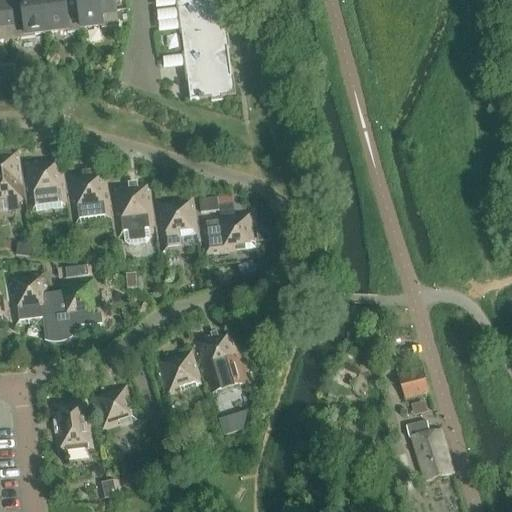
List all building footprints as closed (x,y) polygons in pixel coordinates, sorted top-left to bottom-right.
[(0,0),(0,42),(13,41),(7,0),(0,0)] [(7,0),(13,41),(34,39),(34,36),(47,35),(42,0),(7,0)] [(42,0),(47,35),(67,32),(67,34),(82,33),(81,30),(79,10),(77,0),(42,0)] [(77,0),(79,10),(81,30),(101,28),(102,30),(118,28),(116,5),(114,5),(112,0),(77,0)] [(225,24),(222,2),(177,7),(180,37),(182,37),(184,52),(230,46),(227,24),(225,24)] [(231,70),(229,51),(230,51),(230,46),(184,52),(184,55),(183,55),(183,57),(186,84),(188,84),(190,103),(200,102),(211,101),(211,103),(223,102),(222,99),(236,97),(233,70),(231,70)] [(0,154),(0,205),(24,202),(18,152),(0,154)] [(29,198),(31,214),(67,209),(65,194),(61,159),(25,164),(29,198)] [(73,210),(75,226),(111,222),(109,206),(105,172),(69,176),(73,210)] [(125,244),(130,247),(147,245),(151,242),(150,235),(155,235),(153,219),(149,185),(113,189),(117,224),(119,239),(125,238),(125,244)] [(167,239),(168,250),(182,249),(180,237),(197,235),(193,200),(157,204),(161,239),(167,239)] [(200,202),(201,215),(219,213),(218,200),(200,202)] [(201,220),(206,256),(222,254),(255,250),(251,214),(218,218),(201,220)] [(17,257),(31,259),(32,248),(18,246),(17,257)] [(32,248),(31,259),(45,261),(46,250),(32,248)] [(79,279),(89,278),(88,268),(77,269),(79,279)] [(79,279),(77,269),(66,271),(67,281),(79,279)] [(0,322),(8,321),(4,288),(2,271),(0,271),(0,322)] [(59,345),(53,296),(47,296),(45,274),(9,279),(13,313),(15,328),(44,325),(45,343),(50,345),(54,345),(57,345),(59,345)] [(126,276),(127,291),(138,291),(137,276),(126,276)] [(53,296),(59,345),(62,345),(65,344),(68,343),(71,342),(74,340),(73,334),(100,330),(98,315),(93,281),(57,285),(59,295),(53,296)] [(210,376),(213,386),(238,378),(235,368),(240,367),(229,333),(195,343),(205,377),(210,376)] [(157,363),(168,397),(202,387),(191,353),(157,363)] [(430,395),(423,371),(398,378),(405,402),(430,395)] [(100,425),(102,432),(137,422),(126,387),(92,398),(100,425)] [(51,405),(57,454),(93,450),(87,400),(51,405)] [(219,422),(224,438),(243,433),(246,414),(219,422)] [(413,439),(426,484),(453,476),(441,432),(430,435),(427,423),(406,428),(409,440),(413,439)] [(173,435),(178,449),(192,445),(188,430),(173,435)] [(107,483),(111,498),(120,496),(117,481),(107,483)] [(111,498),(107,483),(98,485),(101,501),(111,498)]
